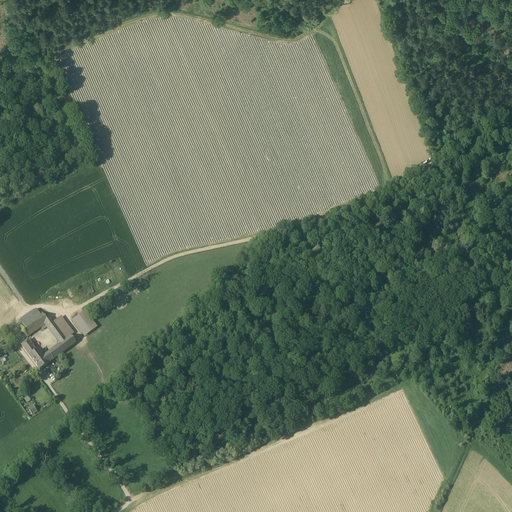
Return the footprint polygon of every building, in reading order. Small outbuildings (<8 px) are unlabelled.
[(69,260),(64,252),(57,257),(62,264),(69,260)] [(36,311),(21,321),(24,325),(39,315),(36,311)] [(50,318),(45,311),(42,314),(46,320),(50,318)] [(83,338),(96,329),(85,313),(72,322),(83,338)] [(24,325),(21,327),(27,338),(46,325),(45,325),(48,323),(46,320),(42,314),(39,315),(24,325)] [(61,318),(53,324),(65,341),(70,337),(73,335),(61,318)] [(53,324),(51,321),(48,323),(45,325),(46,325),(59,343),(60,345),(65,341),(53,324)] [(59,346),(42,358),(47,365),(76,344),(70,337),(65,341),(60,345),(59,346)] [(36,352),(29,343),(26,342),(21,345),(30,357),(36,352)] [(42,358),(40,359),(38,356),(39,356),(40,355),(37,351),(36,352),(30,357),(40,371),(47,365),(42,358)] [(33,407),(28,410),(32,415),(37,412),(33,407)]
